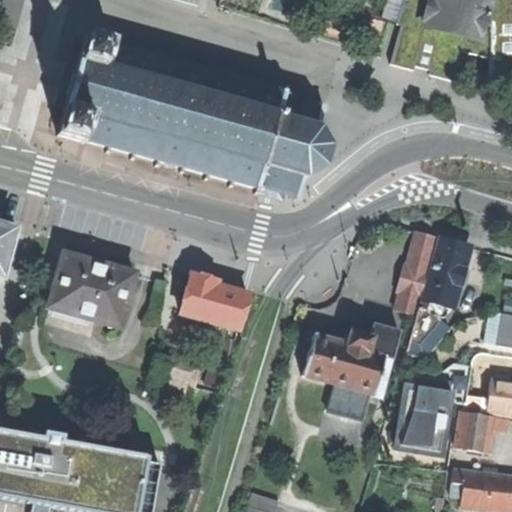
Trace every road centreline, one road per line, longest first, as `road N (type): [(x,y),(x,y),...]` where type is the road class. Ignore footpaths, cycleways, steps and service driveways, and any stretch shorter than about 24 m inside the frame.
road 1 (residential): [(511,158),(457,147),(416,152),(309,221),(258,234)]
road 2 (residential): [(258,234),(0,163)]
road 3 (residential): [(258,234),(305,234),(415,196),(511,212)]
